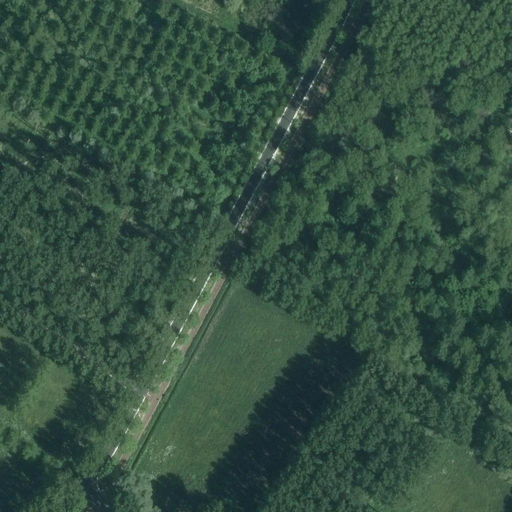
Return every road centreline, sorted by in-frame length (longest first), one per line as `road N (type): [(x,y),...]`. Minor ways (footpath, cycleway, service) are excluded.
road 1 (tertiary): [(142,389),(349,0)]
road 2 (unclassified): [(142,389),(0,296)]
